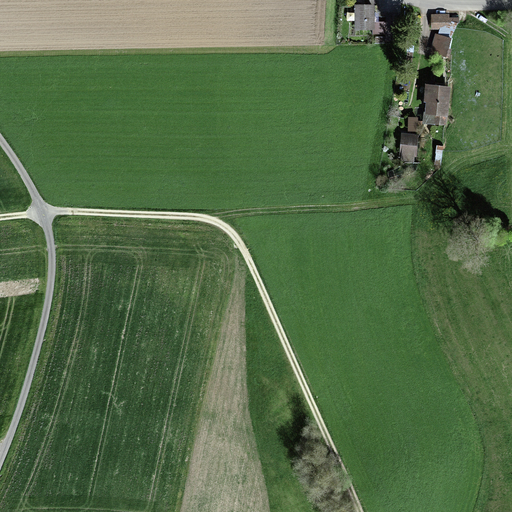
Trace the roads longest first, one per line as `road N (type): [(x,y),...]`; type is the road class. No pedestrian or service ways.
road 1 (track): [(0,217),(191,216),(225,228),(242,246),(361,511)]
road 2 (unclassified): [(0,138),(43,212),(52,263),(42,327),(0,460)]
